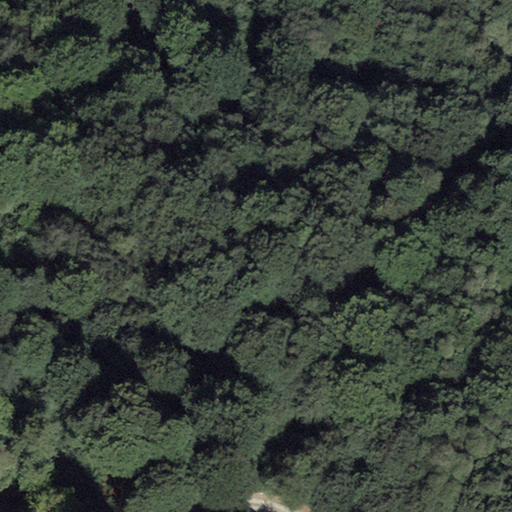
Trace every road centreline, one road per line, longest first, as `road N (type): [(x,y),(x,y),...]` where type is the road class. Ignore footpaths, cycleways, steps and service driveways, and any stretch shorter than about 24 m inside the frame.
road 1 (track): [(0,179),(36,194),(370,476),(402,511)]
road 2 (track): [(289,511),(220,500),(165,511)]
